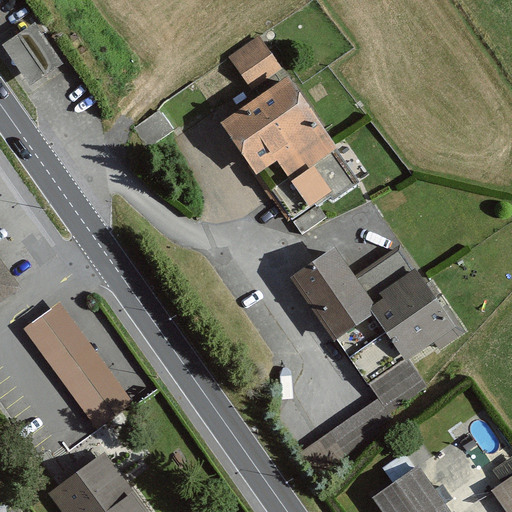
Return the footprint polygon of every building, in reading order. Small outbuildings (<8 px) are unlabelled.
[(35,25),(5,47),(34,88),(65,66),(35,25)] [(286,77),(260,41),(228,63),(254,100),(286,77)] [(358,182),(286,77),(254,100),(218,125),(290,229),(358,182)] [(358,287),(336,256),(293,287),(340,352),(376,326),(404,364),(370,389),(379,402),(295,462),(318,493),(443,403),(417,366),(459,336),(401,256),(358,287)] [(0,304),(20,291),(0,263),(0,304)] [(64,307),(27,332),(98,436),(135,411),(64,307)] [(147,511),(109,459),(52,500),(60,511),(147,511)] [(502,488),(491,495),(503,511),(511,511),(511,459),(492,473),(502,488)] [(447,511),(420,474),(373,507),(376,511),(447,511)]
